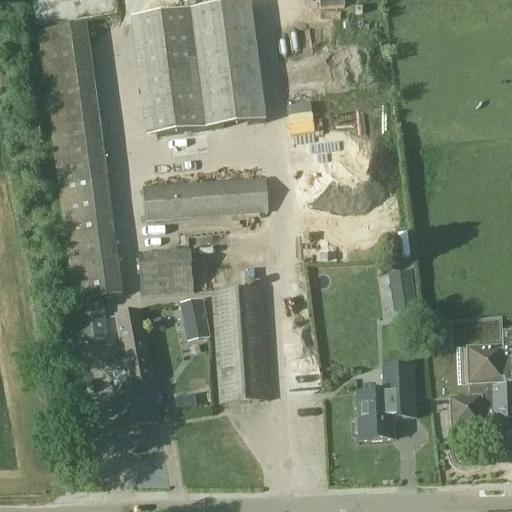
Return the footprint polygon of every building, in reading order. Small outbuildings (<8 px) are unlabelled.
[(249,4),(189,12),(129,20),(145,140),(264,124),(249,4)] [(37,33),(57,185),(73,301),(71,302),(77,345),(108,341),(101,297),(121,294),(105,178),(84,27),(37,33)] [(264,182),(142,191),(145,223),(267,214),(264,182)] [(189,255),(172,256),(138,259),(141,300),(192,296),(189,255)] [(411,313),(406,275),(387,278),(392,315),(411,313)] [(212,295),(219,407),(267,403),(260,291),(212,295)] [(202,301),(179,306),(184,331),(190,330),(192,338),(209,335),(202,301)] [(151,384),(138,313),(115,318),(128,389),(113,391),(121,430),(120,430),(120,432),(157,425),(154,404),(159,403),(155,383),(151,384)] [(511,335),(501,336),(501,319),(423,325),(432,401),(435,401),(436,406),(451,405),(451,431),(481,429),(481,428),(493,428),(493,441),(511,440),(511,335)] [(359,436),(359,444),(393,442),(392,422),(414,421),(411,369),(383,371),(384,395),(357,396),(358,423),(354,423),(355,436),(359,436)]
